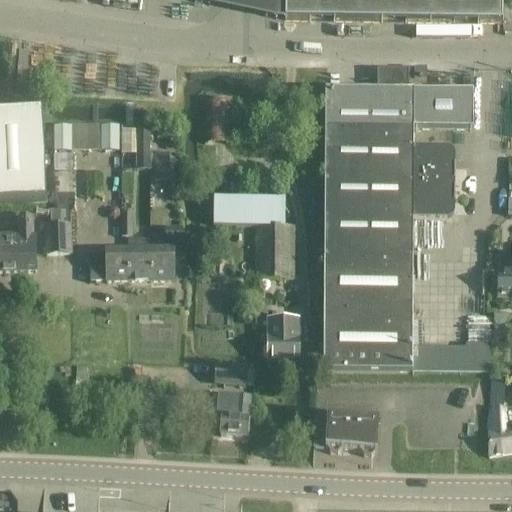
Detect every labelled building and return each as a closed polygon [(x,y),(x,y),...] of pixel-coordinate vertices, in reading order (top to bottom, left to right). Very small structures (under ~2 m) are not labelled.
[(284,0),(284,22),(502,24),(502,2),(502,0),(284,0)] [(426,73),(377,73),(377,92),(407,92),(407,85),(426,85),(426,73)] [(473,95),(325,94),(324,321),(323,375),(411,375),(491,376),(491,352),(412,352),(412,321),(412,261),(412,225),(446,225),(446,224),(448,224),(449,224),(450,223),(452,223),(452,222),(453,221),(454,220),(454,218),(454,208),(455,208),(455,170),(454,170),(454,160),(454,158),(453,157),(453,156),(452,155),(451,154),(450,154),(449,153),(447,153),(413,153),(413,133),(473,133),(473,95)] [(235,145),(235,102),(204,102),(204,146),(235,145)] [(0,118),(0,205),(47,204),(43,129),(43,121),(43,117),(0,118)] [(136,156),(136,133),(135,121),(122,122),(122,156),(136,156)] [(71,153),(71,129),(54,129),(54,153),(71,153)] [(121,129),(105,129),(105,152),(121,152),(121,129)] [(136,133),(136,156),(136,171),(150,171),(149,132),(136,133)] [(169,155),(153,155),(154,185),(169,184),(169,155)] [(213,202),(213,228),(256,229),(255,283),(271,283),(293,283),(294,229),(283,229),(284,202),(260,202),(213,202)] [(110,214),(110,219),(114,222),(119,220),(120,214),(115,211),(110,214)] [(133,240),(133,226),(133,217),(120,217),(120,240),(133,240)] [(33,239),(32,221),(20,221),(20,239),(0,239),(0,275),(36,275),(35,239),(33,239)] [(71,257),(70,229),(44,230),(45,258),(71,257)] [(183,230),(165,229),(164,244),(183,244),(183,230)] [(151,243),(128,243),(128,256),(129,285),(151,285),(151,255),(151,243)] [(511,249),(511,250),(511,258),(499,258),(499,266),(498,301),(511,302),(511,303),(511,302),(511,249)] [(173,255),(151,255),(151,285),(174,285),(173,255)] [(106,286),(129,285),(128,256),(90,256),(90,285),(106,285),(106,286)] [(493,316),(492,332),(501,333),(507,321),(508,317),(493,316)] [(298,364),(298,323),(267,323),(267,364),(298,364)] [(220,369),(218,389),(244,391),(246,371),(220,369)] [(490,412),(488,431),(489,448),(490,460),(511,456),(511,412),(509,413),(503,412),(504,384),(494,383),(491,383),(491,393),(491,394),(490,412)] [(250,410),(236,408),(235,421),(222,420),(220,438),(247,440),(249,423),(250,410)] [(378,426),(327,423),(326,431),(315,430),(313,453),(325,454),(326,455),(328,458),(337,459),(339,455),(361,457),(363,461),(371,462),(374,458),(376,458),(378,426)]
